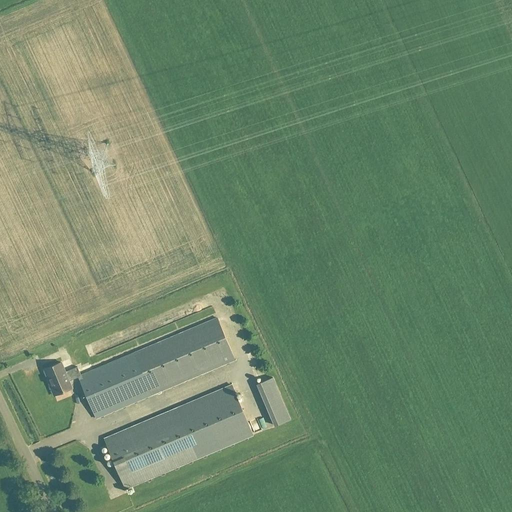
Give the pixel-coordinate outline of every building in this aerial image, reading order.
[(219,301),(225,297),(220,287),(214,291),(219,301)] [(218,320),(81,376),(78,377),(79,378),(95,419),(235,363),(218,320)] [(78,367),(65,372),(61,363),(44,370),(50,384),(49,384),(53,396),(72,388),(69,382),(79,378),(78,377),(81,376),(78,367)] [(291,420),(273,377),(256,384),(274,427),(291,420)] [(234,387),(176,410),(104,440),(124,490),(254,437),(234,387)]
